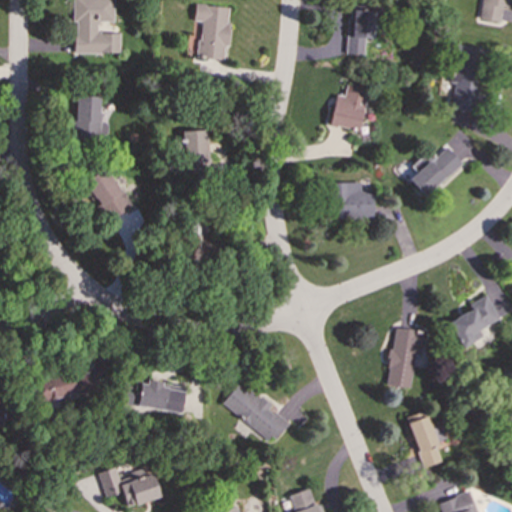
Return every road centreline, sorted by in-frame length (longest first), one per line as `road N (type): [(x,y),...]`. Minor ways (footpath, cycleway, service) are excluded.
road 1 (residential): [(300,312),(227,331),(165,328),(77,285),(23,187),(18,0)]
road 2 (residential): [(382,511),(300,312),(273,219),(270,149),(290,0)]
road 3 (residential): [(300,312),(435,258),(486,222),(511,191)]
